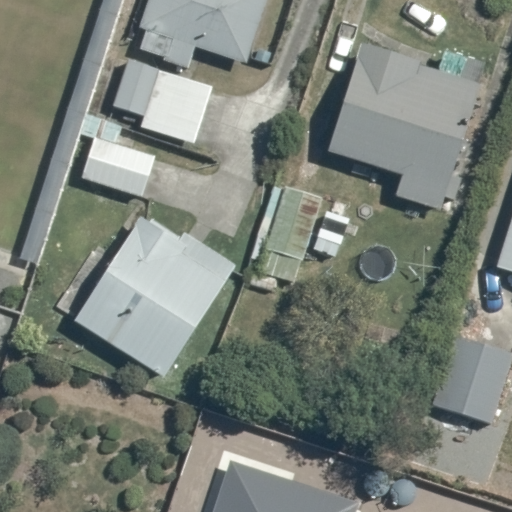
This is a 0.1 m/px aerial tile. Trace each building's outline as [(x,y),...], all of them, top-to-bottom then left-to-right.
[(261,0),(143,0),(128,44),(186,64),(193,43),(241,59),(261,0)] [(432,58),(355,34),(320,147),(400,171),(393,192),(435,205),(480,60),(436,47),(432,58)] [(189,143),(209,85),(149,64),(120,55),(106,97),(138,108),(133,124),(189,143)] [(139,193),(150,156),(111,144),(119,117),(91,108),(71,173),(139,193)] [(321,197),(277,185),(253,269),(297,281),(321,197)] [(228,266),(134,205),(108,245),(99,240),(56,306),(158,373),(228,266)] [(511,205),(494,265),(511,270),(511,205)] [(511,362),(511,351),(454,334),(433,404),(494,422),(511,362)]
